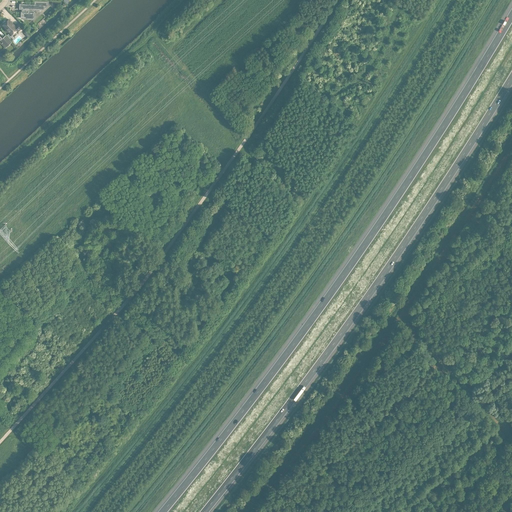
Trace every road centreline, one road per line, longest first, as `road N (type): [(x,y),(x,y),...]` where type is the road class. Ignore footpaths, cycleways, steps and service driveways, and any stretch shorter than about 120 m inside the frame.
road 1 (motorway): [(511,15),(352,262),(162,511)]
road 2 (motorway): [(204,511),(381,278),(511,77)]
